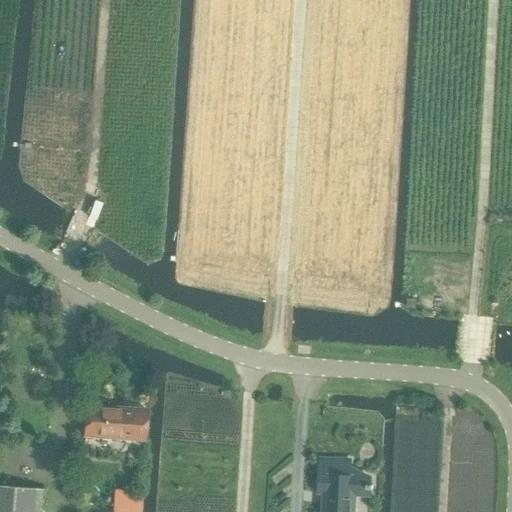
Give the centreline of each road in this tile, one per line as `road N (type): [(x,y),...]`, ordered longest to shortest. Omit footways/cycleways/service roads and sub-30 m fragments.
road 1 (unclassified): [(511,428),(500,405),(468,383),(307,368),(199,341),(0,237)]
road 2 (track): [(250,359),(240,511)]
road 3 (track): [(449,379),(442,511)]
